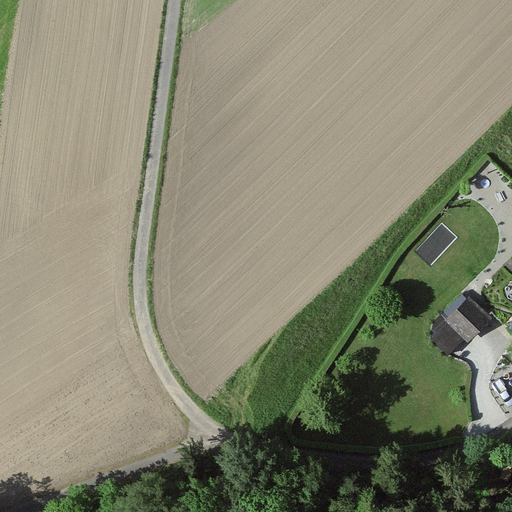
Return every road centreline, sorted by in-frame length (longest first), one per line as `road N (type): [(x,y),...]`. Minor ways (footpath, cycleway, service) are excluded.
road 1 (unclassified): [(21,511),(164,458),(239,443),(399,448),(511,418)]
road 2 (track): [(239,443),(200,419),(168,381),(140,300),(175,0)]
